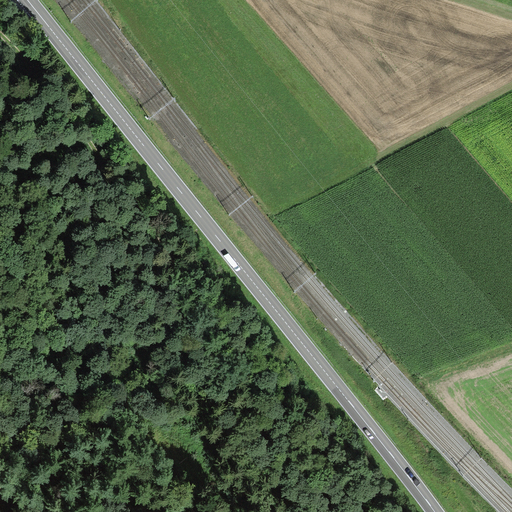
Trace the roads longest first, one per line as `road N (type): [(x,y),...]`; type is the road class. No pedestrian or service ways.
road 1 (primary): [(431,511),(25,0)]
road 2 (track): [(0,31),(107,163),(279,411),(362,511)]
